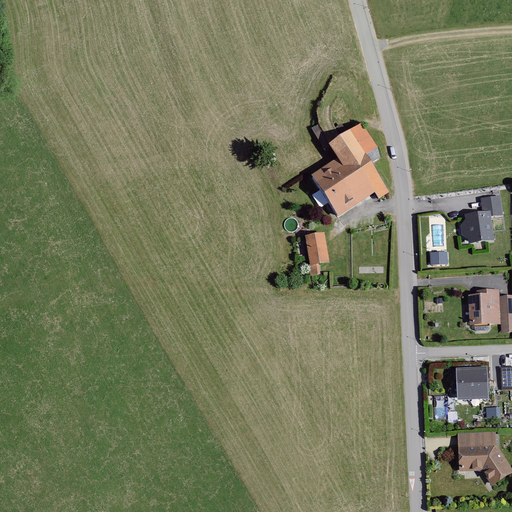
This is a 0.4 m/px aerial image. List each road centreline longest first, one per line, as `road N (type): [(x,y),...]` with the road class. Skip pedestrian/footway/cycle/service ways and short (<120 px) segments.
road 1 (unclassified): [(356,0),(400,174),(410,347)]
road 2 (unclassified): [(410,347),(418,511)]
